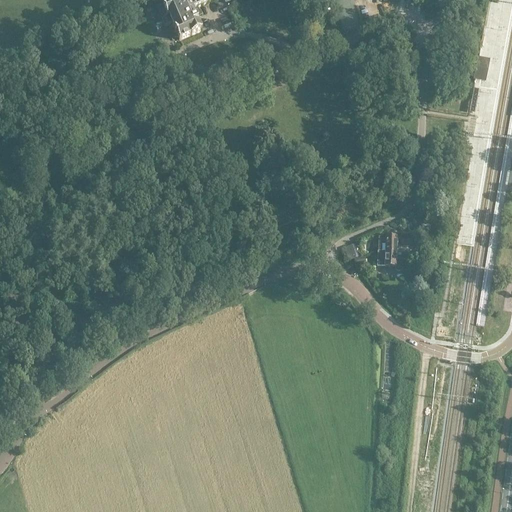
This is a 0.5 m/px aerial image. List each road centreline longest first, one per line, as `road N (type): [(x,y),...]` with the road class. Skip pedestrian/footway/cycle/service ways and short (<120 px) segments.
road 1 (residential): [(331,272),(334,247),(400,216),(413,200),(425,31),(399,17),(298,61)]
road 2 (unclassified): [(42,411),(154,332),(289,270),(331,272)]
road 3 (unclassified): [(298,61),(254,36),(213,39),(156,75),(144,91),(138,133)]
road 4 (unclassified): [(511,340),(485,356),(408,339),(331,272)]
road 5 (residential): [(138,133),(298,61)]
road 6 (residential): [(0,193),(138,133)]
road 7 (unclassified): [(42,411),(0,280)]
